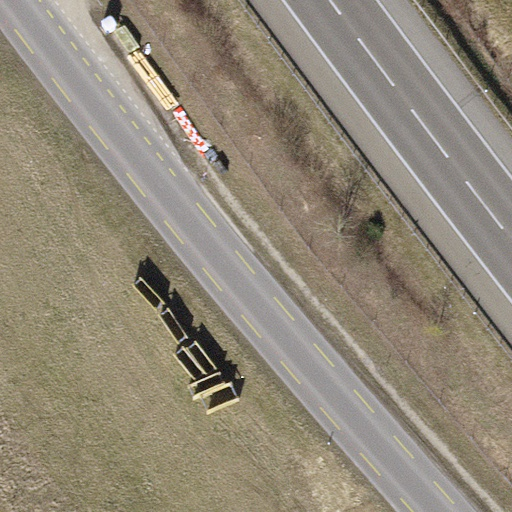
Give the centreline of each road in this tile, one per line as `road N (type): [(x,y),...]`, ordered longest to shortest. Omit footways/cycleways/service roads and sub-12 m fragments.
road 1 (primary): [(432,511),(21,0)]
road 2 (trunk): [(336,0),(511,229)]
